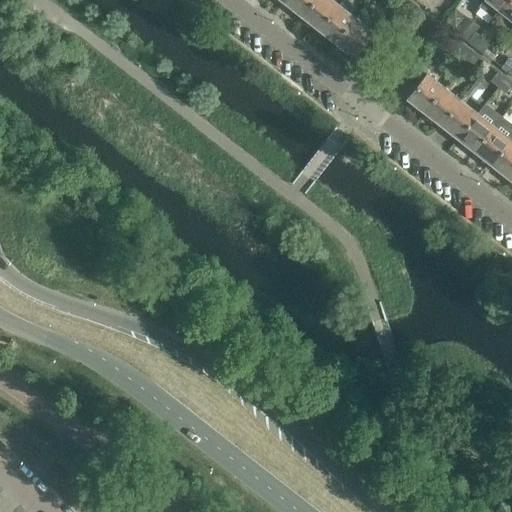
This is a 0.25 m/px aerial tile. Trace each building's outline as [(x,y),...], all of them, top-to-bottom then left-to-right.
[(304,15),(315,0),(288,0),(287,2),(304,15)] [(321,28),(339,4),(333,0),(315,0),(304,15),(321,28)] [(484,0),(480,6),(494,17),(501,9),(507,0),(484,0)] [(511,17),(511,0),(507,0),(501,9),(511,17)] [(337,41),(356,17),(339,4),(321,28),(337,41)] [(371,48),(380,36),(356,17),(337,41),(339,43),(340,45),(345,50),(348,49),(356,56),(365,44),(371,48)] [(477,47),(484,38),(478,33),(471,42),(477,47)] [(484,52),(491,43),(484,38),(477,47),(484,52)] [(466,61),(473,52),(466,47),(460,56),(466,61)] [(473,66),(480,58),(473,52),(466,61),(473,66)] [(426,111),(445,87),(427,73),(409,97),(416,102),(416,105),(422,109),(424,109),(426,111)] [(500,87),(506,79),(500,73),(493,82),(500,87)] [(506,92),(511,85),(511,82),(506,79),(500,87),(506,92)] [(443,124),(461,100),(445,87),(426,111),(443,124)] [(460,137),(478,113),(461,100),(443,124),(460,137)] [(476,150),(495,126),(478,113),(460,137),(476,150)] [(493,163),(511,139),(495,126),(476,150),(493,163)] [(510,176),(511,172),(511,139),(493,163),(510,176)]
